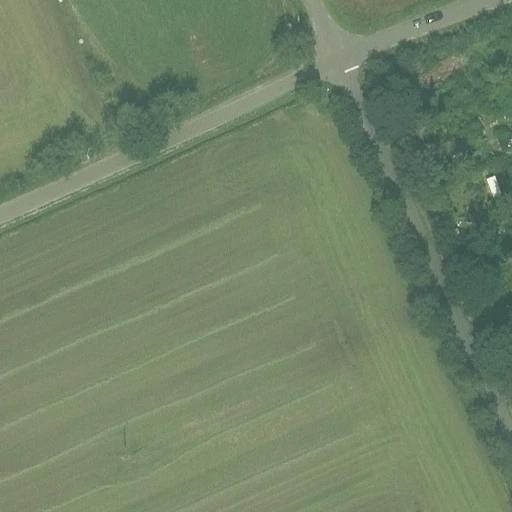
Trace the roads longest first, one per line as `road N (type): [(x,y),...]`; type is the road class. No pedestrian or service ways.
road 1 (unclassified): [(335,57),(511,448)]
road 2 (unclassified): [(335,57),(0,212)]
road 3 (unclassified): [(494,0),(335,57)]
